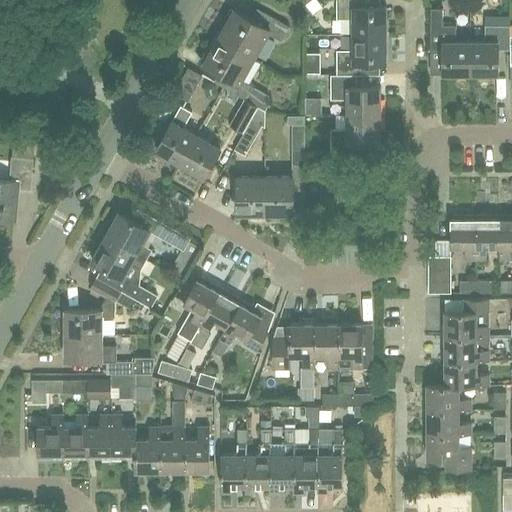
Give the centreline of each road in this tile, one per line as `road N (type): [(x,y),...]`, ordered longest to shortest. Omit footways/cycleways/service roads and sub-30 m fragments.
road 1 (residential): [(103,152),(137,187),(184,215),(211,219),(307,280),(353,280),(416,253)]
road 2 (residential): [(398,473),(398,385),(413,366),(416,253)]
road 3 (residential): [(103,152),(194,0)]
road 4 (track): [(0,29),(63,75),(130,106)]
road 5 (residential): [(436,139),(412,100),(413,0)]
road 6 (residential): [(39,265),(103,152)]
road 7 (residential): [(416,253),(416,174),(436,139)]
